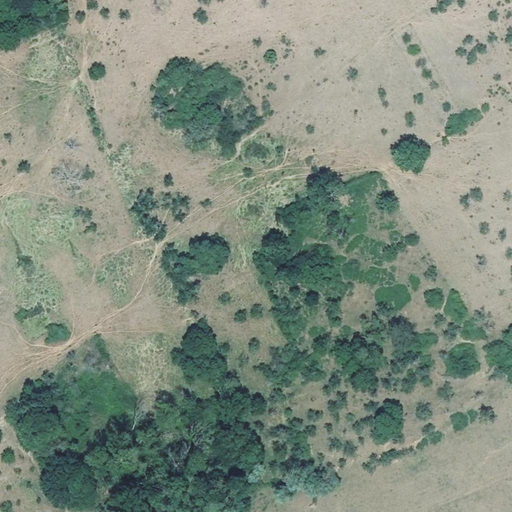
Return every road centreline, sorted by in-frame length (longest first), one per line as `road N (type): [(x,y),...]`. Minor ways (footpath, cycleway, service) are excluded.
road 1 (track): [(0,396),(74,342),(250,263),(289,230),(281,210),(439,127),(511,70)]
road 2 (track): [(254,511),(217,384),(103,146),(51,0)]
